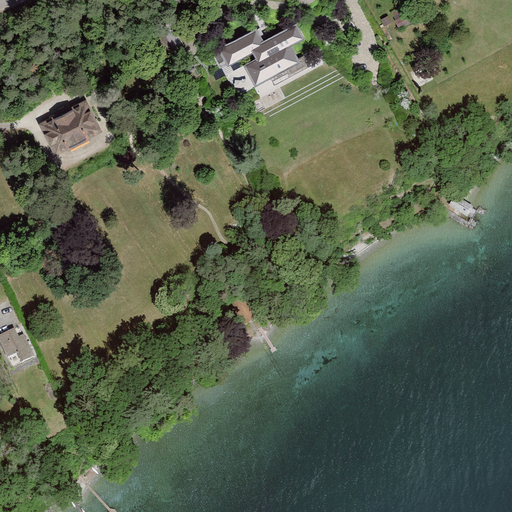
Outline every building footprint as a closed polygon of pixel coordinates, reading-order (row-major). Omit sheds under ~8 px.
[(423,0),(416,0),(392,12),(400,29),(431,14),(423,0)] [(254,4),(220,22),(233,44),(242,39),(244,43),(259,35),(256,30),(265,25),(254,4)] [(90,100),(42,125),(58,155),(106,131),(90,100)] [(255,309),(241,317),(250,331),(264,322),(255,309)] [(22,328),(0,337),(0,338),(10,359),(20,354),(24,364),(36,359),(22,328)]
